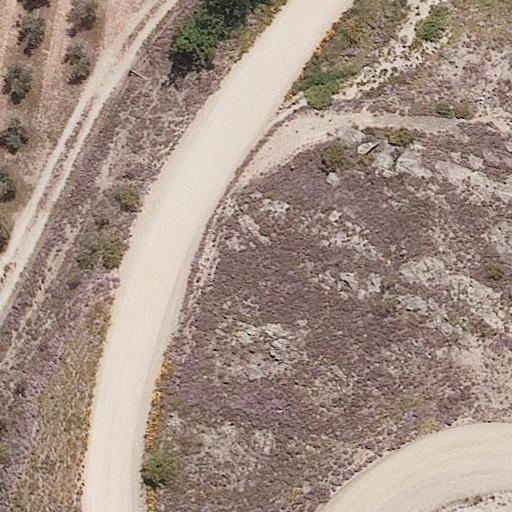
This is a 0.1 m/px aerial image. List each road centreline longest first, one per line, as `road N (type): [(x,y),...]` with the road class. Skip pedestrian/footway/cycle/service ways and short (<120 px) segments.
road 1 (unclassified): [(0,346),(13,269),(99,129),(198,0)]
road 2 (unclassified): [(474,511),(399,476),(322,474),(245,511)]
